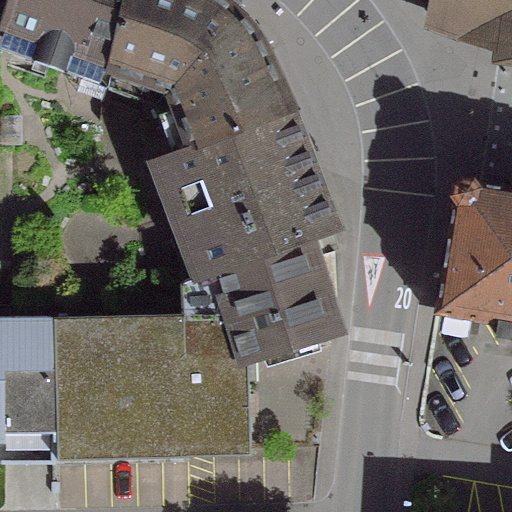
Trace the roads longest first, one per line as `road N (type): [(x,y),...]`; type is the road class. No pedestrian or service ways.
road 1 (residential): [(378,360),(402,167),(399,129),(354,34),(321,0)]
road 2 (residential): [(361,511),(378,360)]
